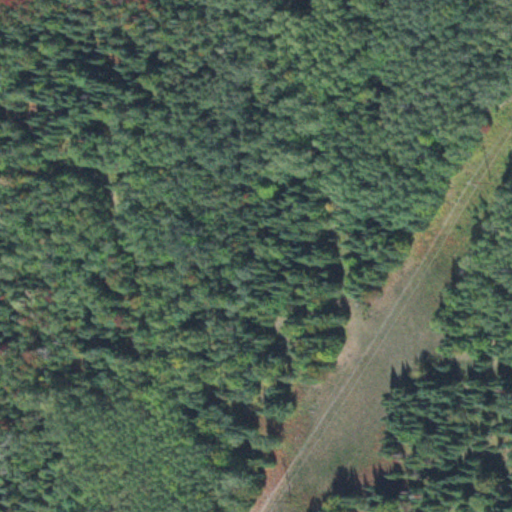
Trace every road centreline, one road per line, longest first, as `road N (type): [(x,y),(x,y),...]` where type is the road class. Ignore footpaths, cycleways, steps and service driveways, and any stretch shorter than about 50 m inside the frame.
road 1 (residential): [(128,511),(173,375),(113,179)]
road 2 (residential): [(113,179),(169,62),(264,0)]
